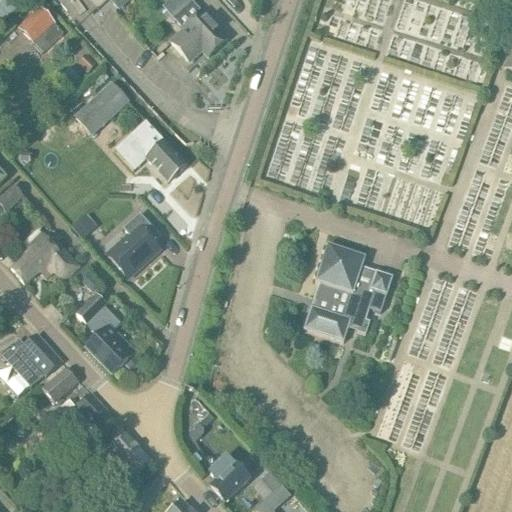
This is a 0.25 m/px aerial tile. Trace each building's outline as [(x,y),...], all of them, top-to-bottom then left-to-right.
[(27,4),(23,0),(0,0),(0,27),(1,29),(27,4)] [(184,33),(171,45),(188,65),(202,52),(208,59),(228,42),(201,13),(201,14),(191,4),(173,21),(184,33)] [(481,22),(499,29),(504,16),(486,9),(481,22)] [(65,36),(40,11),(20,32),(44,57),(65,36)] [(88,60),(79,68),(88,78),(97,70),(88,60)] [(112,89),(76,122),(93,140),(128,106),(112,89)] [(145,123),(114,153),(134,174),(147,163),(154,170),(168,185),(186,168),(173,153),(148,127),(145,123)] [(13,189),(0,201),(0,205),(7,213),(22,199),(13,189)] [(128,237),(104,258),(126,283),(160,253),(154,246),(149,240),(155,234),(140,217),(124,232),(128,237)] [(87,218),(72,231),(79,239),(94,226),(87,218)] [(45,236),(27,250),(30,254),(11,271),(24,286),(40,273),(47,280),(54,274),(64,285),(81,271),(60,246),(56,249),(45,236)] [(303,332),(322,338),(343,345),(347,331),(365,337),(369,325),(364,323),(374,295),(386,299),(392,280),(361,270),(364,259),(327,247),(315,285),(323,288),(315,311),(310,309),(303,332)] [(101,336),(95,341),(86,350),(112,376),(124,365),(132,374),(141,365),(111,334),(119,326),(103,309),(104,307),(96,298),(76,317),(85,326),(88,323),(101,336)] [(2,359),(0,361),(0,380),(4,385),(18,401),(29,391),(30,392),(47,377),(47,378),(61,365),(37,338),(23,350),(22,352),(16,346),(19,343),(18,342),(5,354),(0,358),(2,359)] [(67,373),(45,394),(56,407),(79,387),(67,373)] [(55,417),(49,422),(59,432),(68,441),(69,440),(82,454),(89,448),(90,449),(101,439),(98,435),(113,422),(113,421),(91,396),(75,410),(69,404),(58,414),(55,417)] [(109,472),(123,488),(150,464),(125,436),(109,451),(120,463),(109,472)] [(219,465),(209,474),(216,483),(210,488),(225,504),(237,493),(248,483),(241,475),(234,467),(227,458),(219,465)] [(273,472),(271,473),(253,489),(264,503),(265,503),(281,489),(285,485),(273,472)] [(89,511),(64,487),(44,507),(49,511),(89,511)] [(255,511),(253,511),(276,511),(291,499),(281,489),(265,503),(264,503),(255,511)]
